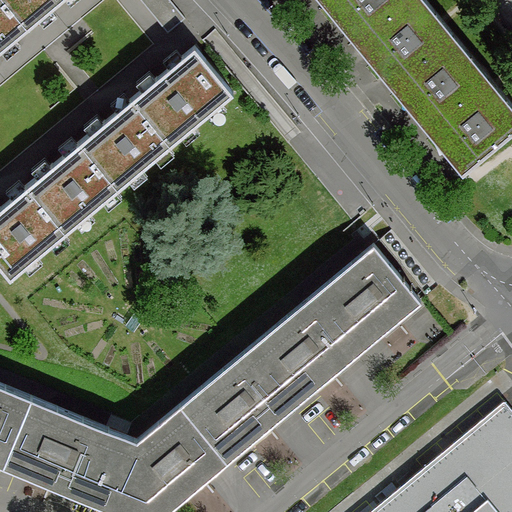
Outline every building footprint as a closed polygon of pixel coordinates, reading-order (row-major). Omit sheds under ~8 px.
[(0,0),(0,49),(59,0),(0,0)] [(171,0),(142,0),(169,32),(186,18),(171,0)] [(511,99),(429,0),(324,0),(460,163),(511,120),(511,99)] [(0,242),(22,268),(235,91),(198,47),(0,210),(0,242)] [(0,375),(0,459),(129,511),(170,511),(171,510),(425,300),(379,243),(226,371),(145,436),(0,375)] [(511,511),(511,407),(505,399),(367,511),(511,511)]
